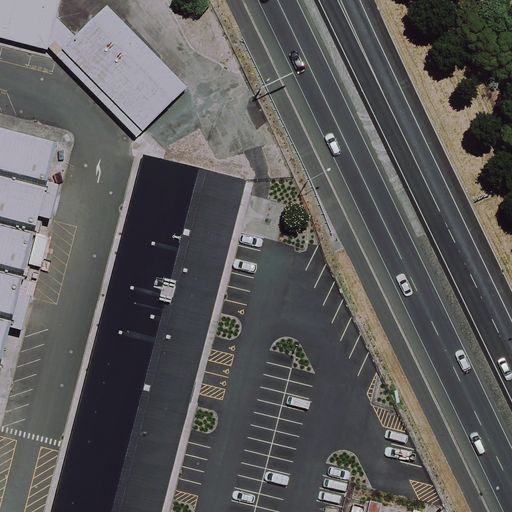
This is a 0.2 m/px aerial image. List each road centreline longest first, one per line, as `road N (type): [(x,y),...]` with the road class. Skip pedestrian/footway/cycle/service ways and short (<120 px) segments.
road 1 (trunk): [(511,488),(288,24)]
road 2 (motorway): [(329,0),(463,258)]
road 3 (trunk): [(352,0),(463,258)]
